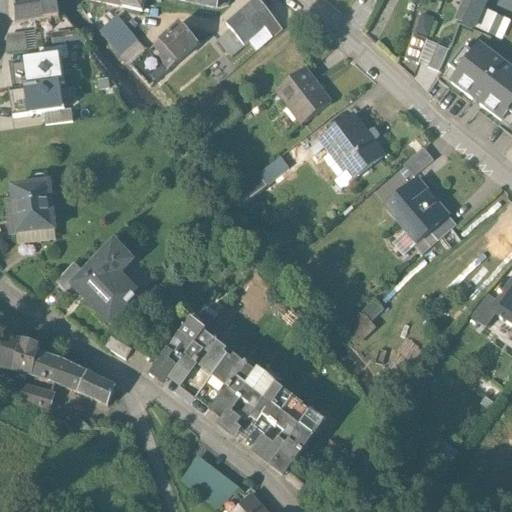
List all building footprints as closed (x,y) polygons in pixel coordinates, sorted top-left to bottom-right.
[(41,22),(40,0),(15,0),(15,25),(41,22)] [(53,0),(40,0),(41,22),(58,19),(56,3),(53,0)] [(87,0),(141,12),(144,0),(87,0)] [(216,11),(218,0),(192,0),(191,5),(216,11)] [(228,0),(218,0),(216,11),(226,6),(228,0)] [(487,0),(466,0),(457,25),(473,32),(482,11),(487,0)] [(282,32),(256,2),(226,27),(244,48),(265,31),(273,39),(282,32)] [(482,11),(473,32),(487,38),(496,18),(482,11)] [(143,50),(130,65),(150,85),(196,46),(178,25),(149,52),(143,50)] [(428,42),(414,37),(405,61),(418,66),(439,74),(448,52),(428,42)] [(511,72),(479,48),(472,57),(464,50),(448,70),(457,77),(450,86),(501,125),(508,115),(511,118),(511,72)] [(9,66),(12,91),(60,85),(64,85),(61,59),(9,66)] [(331,106),(305,72),(276,94),(301,128),(331,106)] [(60,85),(12,91),(9,92),(12,117),(64,110),(60,85)] [(384,159),(354,120),(321,145),(351,184),(384,159)] [(30,186),(11,187),(13,201),(5,202),(8,232),(52,228),(48,182),(46,178),(42,176),(37,176),(34,177),(32,180),(30,184),(30,186)] [(448,220),(417,184),(401,198),(397,194),(384,205),(388,209),(386,210),(417,247),(448,220)] [(131,259),(113,240),(72,280),(85,293),(83,295),(107,319),(131,295),(113,277),(131,259)] [(511,287),(511,286),(498,304),(501,306),(493,316),(511,329),(511,328),(511,287)] [(183,353),(199,332),(213,315),(200,304),(167,346),(177,354),(176,355),(179,358),(183,353)] [(226,353),(199,332),(183,353),(209,374),(226,353)] [(0,363),(30,374),(54,379),(60,359),(35,352),(37,344),(3,333),(0,342),(0,363)] [(252,373),(226,353),(209,374),(236,394),(252,373)] [(113,385),(60,359),(54,379),(105,403),(113,385)] [(255,369),(252,373),(236,394),(235,396),(238,398),(239,397),(246,402),(243,406),(251,411),(273,383),(255,369)] [(290,396),(273,383),(251,411),(257,416),(252,423),(263,431),(269,423),(279,410),(290,396)] [(297,424),(279,410),(269,423),(273,426),(274,424),(281,430),(279,433),(286,439),(297,424)] [(308,410),(297,424),(286,439),(296,446),(294,448),(298,451),(322,420),(308,410)] [(237,486),(195,453),(178,476),(218,504),(237,486)] [(265,511),(249,494),(229,511),(265,511)]
